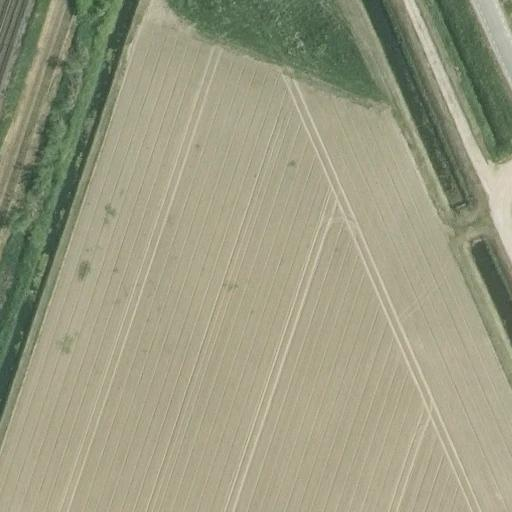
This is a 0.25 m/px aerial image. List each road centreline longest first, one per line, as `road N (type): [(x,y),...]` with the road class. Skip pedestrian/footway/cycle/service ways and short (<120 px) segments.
road 1 (track): [(511,242),(407,0)]
road 2 (track): [(0,191),(62,0)]
